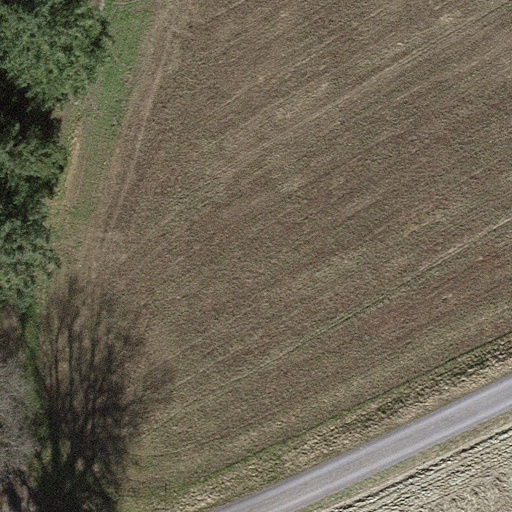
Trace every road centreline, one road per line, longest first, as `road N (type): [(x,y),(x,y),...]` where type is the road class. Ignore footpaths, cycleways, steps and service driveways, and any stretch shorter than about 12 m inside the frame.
road 1 (track): [(48,511),(7,483),(1,305),(88,0)]
road 2 (track): [(255,511),(511,392)]
